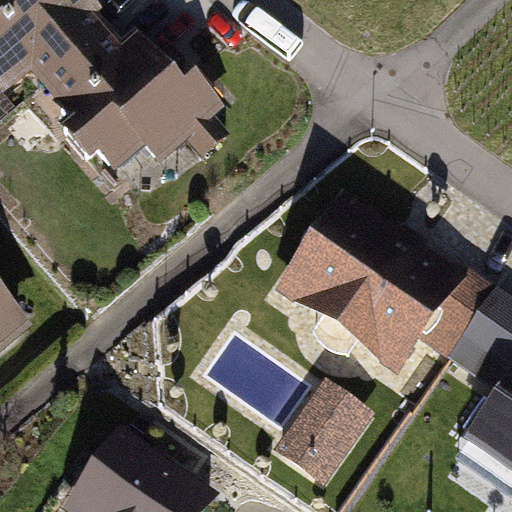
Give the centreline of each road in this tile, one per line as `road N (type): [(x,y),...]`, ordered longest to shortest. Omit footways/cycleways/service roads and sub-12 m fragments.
road 1 (residential): [(396,110),(254,0)]
road 2 (unclassified): [(507,0),(396,110)]
road 3 (residential): [(511,192),(396,110)]
